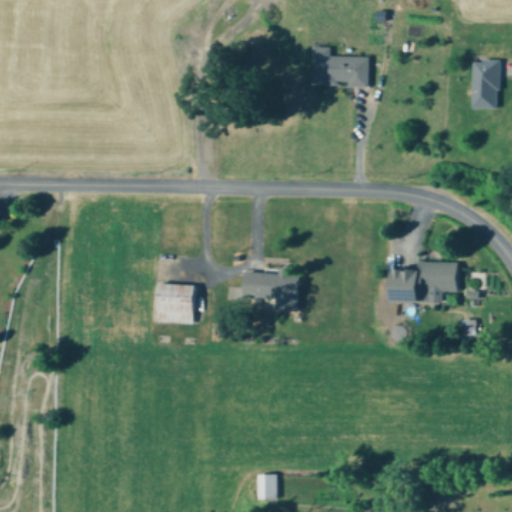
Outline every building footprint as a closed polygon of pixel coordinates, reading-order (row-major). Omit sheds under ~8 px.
[(373,54),(335,54),(335,45),(316,44),(315,82),(353,82),(353,84),(373,85),(373,54)] [(504,58),(477,58),(476,106),(503,106),(504,58)] [(399,299),(446,300),(446,289),(463,290),(464,259),(423,259),(422,267),(400,267),(399,299)] [(283,271),(250,269),(249,294),(304,297),(305,272),(294,272),(294,265),(283,264),(283,271)] [(158,319),(200,321),(201,282),(160,281),(158,319)] [(280,472),(258,472),(259,497),(280,497),(280,472)]
